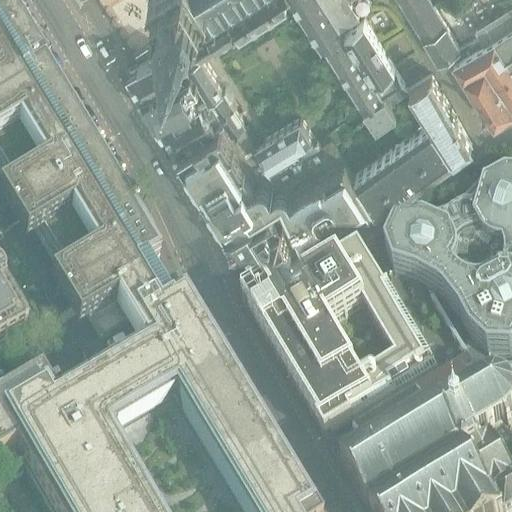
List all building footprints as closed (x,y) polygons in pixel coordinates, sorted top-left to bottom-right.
[(0,0),(0,175),(9,190),(0,195),(0,203),(24,244),(37,236),(61,276),(49,284),(77,330),(89,322),(100,341),(126,325),(164,302),(163,300),(143,268),(158,259),(122,199),(116,189),(104,170),(105,170),(98,160),(77,126),(77,125),(71,115),(65,106),(59,97),(60,96),(53,86),(43,70),(34,55),(29,45),(28,45),(21,34),(0,0)] [(168,0),(168,1),(173,10),(172,11),(174,14),(176,13),(177,15),(180,13),(179,11),(185,8),(191,18),(195,26),(196,28),(197,27),(199,30),(203,35),(206,33),(227,20),(258,0),(168,0)] [(267,20),(285,9),(284,1),(283,0),(258,0),(227,20),(239,39),(263,23),(264,25),(268,23),(268,22),(267,20)] [(292,0),(298,9),(311,0),(292,0)] [(306,22),(329,7),(324,0),(311,0),(298,9),(306,22)] [(368,0),(324,0),(329,7),(337,20),(340,23),(371,4),(368,0)] [(398,0),(442,71),(450,66),(454,73),(459,70),(473,93),(486,114),(495,125),(511,114),(511,5),(475,29),(476,30),(475,30),(479,37),(471,43),(470,41),(459,48),(433,5),(433,4),(430,0),(398,0)] [(314,35),(337,20),(329,7),(306,22),(314,35)] [(239,39),(227,20),(206,33),(210,40),(198,48),(202,55),(215,46),(216,48),(234,36),(237,40),(239,39)] [(322,47),(326,46),(345,33),(340,23),(337,20),(314,35),(322,47)] [(408,90),(387,56),(364,21),(345,33),(367,67),(385,95),(390,102),(408,90)] [(204,57),(202,55),(198,48),(210,40),(206,33),(203,35),(183,47),(163,60),(159,54),(148,60),(138,65),(129,70),(142,92),(143,94),(145,96),(173,81),(189,70),(205,60),(204,57)] [(367,67),(345,33),(326,46),(330,52),(348,80),(367,67)] [(223,89),(205,60),(189,70),(196,81),(201,88),(209,83),(215,93),(223,89)] [(385,95),(367,67),(348,80),(365,108),(377,125),(395,114),(397,113),(390,102),(385,95)] [(203,92),(201,88),(196,81),(189,70),(173,81),(145,96),(145,97),(146,97),(156,114),(159,120),(203,92)] [(472,145),(451,109),(432,74),(418,83),(409,89),(416,100),(429,120),(454,157),(472,145)] [(246,125),(235,107),(223,89),(215,93),(209,83),(201,88),(203,92),(222,123),(229,135),(245,125),(246,125)] [(222,123),(203,92),(159,120),(178,150),(222,123)] [(321,143),(319,141),(318,138),(315,140),(301,117),(256,145),(272,172),(321,143)] [(454,157),(429,120),(410,134),(435,171),(454,157)] [(335,143),(351,131),(345,122),(319,141),(321,143),(330,138),(332,137),(335,143)] [(373,203),(354,175),(339,152),(330,138),(321,143),(272,172),(256,145),(245,125),(229,135),(222,123),(178,150),(226,228),(270,200),(283,192),(304,240),(305,242),(306,242),(307,242),(307,241),(307,240),(323,231),(324,231),(324,232),(325,231),(326,231),(326,230),(326,229),(342,220),(342,221),(342,220),(343,221),(344,221),(344,220),(345,220),(344,219),(345,219),(344,219),(351,215),(352,215),(352,216),(353,215),(353,216),(353,215),(354,215),(353,214),(354,214),(354,213),(356,212),(359,213),(367,209),(367,206),(370,204),(370,205),(370,204),(371,205),(372,205),(372,204),(373,204),(372,203),(373,203),(372,203),(373,203)] [(435,171),(410,134),(392,147),(417,184),(435,171)] [(417,184),(392,147),(374,161),(398,198),(417,184)] [(398,198),(374,161),(354,175),(373,203),(379,212),(398,198)] [(511,179),(506,180),(485,191),(468,208),(447,221),(424,228),(401,230),(396,233),(386,255),(389,265),(394,276),(417,284),(439,296),(445,301),(460,320),(472,341),(488,357),(511,358),(511,179)] [(291,246),(284,230),(281,224),(273,229),(266,216),(275,211),(270,200),(226,228),(251,269),(292,249),(291,246)] [(322,435),(323,435),(326,440),(331,437),(332,438),(439,373),(393,298),(389,293),(388,291),(385,293),(359,250),(339,262),(336,263),(336,264),(321,274),(320,273),(318,275),(302,285),(302,284),(301,285),(295,275),(296,274),(294,272),(292,273),(292,274),(276,284),(276,283),(261,292),(265,299),(266,299),(274,312),(257,322),(256,320),(254,322),(255,324),(256,324),(265,340),(266,343),(267,342),(277,358),(276,359),(277,361),(278,361),(288,377),(287,377),(289,380),(289,379),(299,395),(298,396),(300,398),(310,414),(309,414),(311,417),(312,416),(321,432),(321,433),(322,435)] [(1,292),(1,287),(0,285),(0,348),(25,334),(1,293),(1,292)] [(312,511),(178,291),(163,300),(164,302),(126,325),(142,351),(53,403),(39,378),(0,400),(0,459),(14,451),(19,459),(49,511),(312,511)] [(511,511),(511,447),(500,455),(492,445),(496,441),(492,436),(504,428),(508,432),(511,430),(508,426),(511,420),(511,393),(511,391),(511,390),(511,384),(508,389),(499,385),(499,379),(496,378),(494,385),(485,387),(474,367),(471,369),(464,367),(446,378),(331,448),(330,448),(330,449),(334,455),(369,511),(511,511)]
